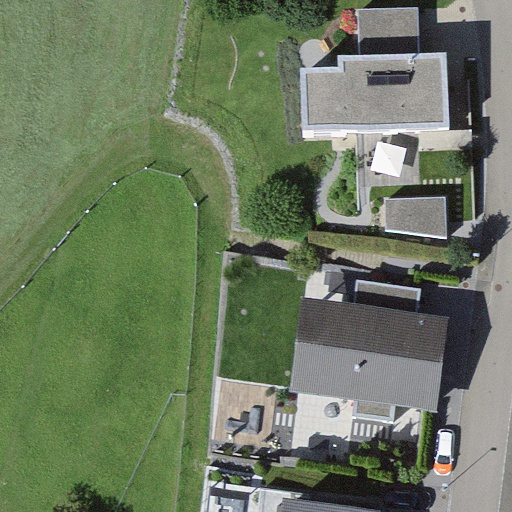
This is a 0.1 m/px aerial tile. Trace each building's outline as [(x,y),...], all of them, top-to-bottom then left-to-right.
[(357,15),(360,67),(421,64),(418,12),(357,15)] [(303,145),(451,138),(447,63),(421,64),(360,67),(338,69),(339,82),(300,84),(303,145)] [(428,197),(426,149),(363,151),(365,200),(428,197)] [(386,236),(447,243),(446,202),(385,204),(386,236)] [(473,327),(327,314),(319,398),(465,411),(473,327)] [(273,511),(278,470),(215,463),(208,511),(273,511)]
